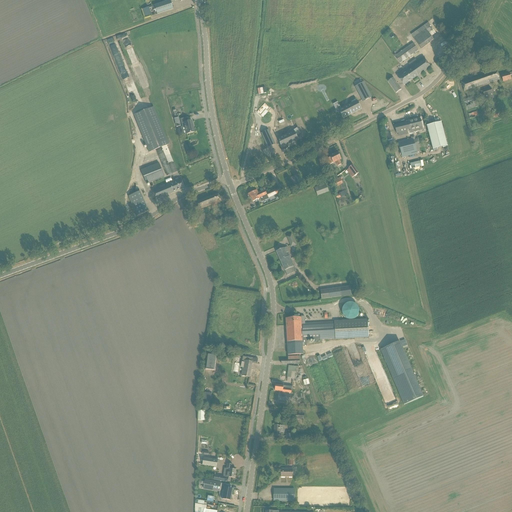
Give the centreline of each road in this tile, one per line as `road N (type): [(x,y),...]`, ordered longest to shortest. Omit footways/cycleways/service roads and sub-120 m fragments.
road 1 (tertiary): [(246,511),(272,308),(266,271),(230,187)]
road 2 (unclassified): [(230,187),(427,89),(452,62),(481,0)]
road 3 (unclassified): [(0,276),(127,229),(227,178)]
road 4 (tertiary): [(227,178),(200,0)]
